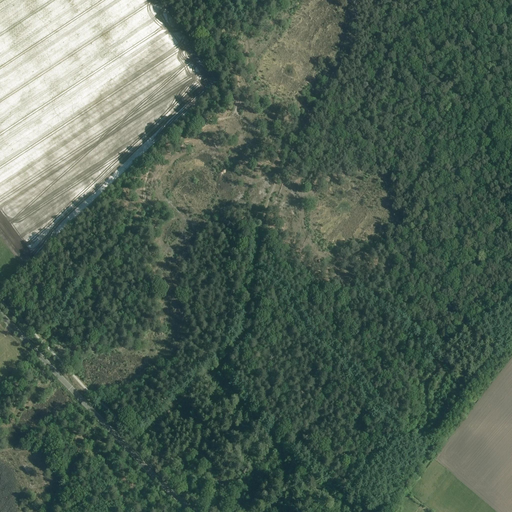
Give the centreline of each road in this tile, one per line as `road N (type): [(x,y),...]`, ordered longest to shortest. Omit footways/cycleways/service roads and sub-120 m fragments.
road 1 (track): [(43,343),(144,205),(152,161),(175,143),(196,140),(211,120),(236,113)]
road 2 (tertiary): [(195,511),(0,313)]
road 3 (track): [(292,148),(263,216),(243,326),(218,367)]
road 4 (track): [(445,348),(417,381),(417,425),(381,451),(337,511)]
road 5 (track): [(336,511),(218,367)]
road 6 (track): [(403,321),(351,280),(322,274),(262,223)]
road 7 (track): [(355,0),(353,47),(292,148)]
